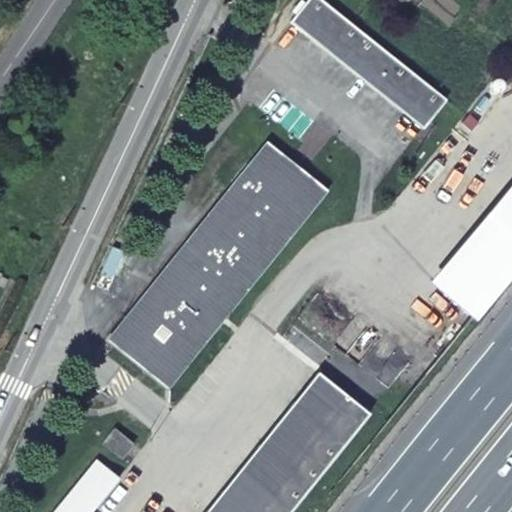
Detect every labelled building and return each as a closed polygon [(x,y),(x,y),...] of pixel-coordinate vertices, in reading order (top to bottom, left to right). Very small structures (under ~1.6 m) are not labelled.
[(336,0),(308,0),(296,15),(430,124),(454,96),(336,0)] [(319,192),(274,153),(126,334),(171,373),(319,192)] [(511,272),(511,191),(442,276),(482,309),(511,272)] [(118,267),(106,261),(99,277),(110,283),(118,267)] [(289,511),(368,414),(318,374),(206,511),(289,511)] [(122,457),(137,439),(125,427),(121,431),(114,423),(103,433),(113,441),(108,445),(122,457)] [(97,457),(50,511),(90,511),(121,477),(97,457)]
